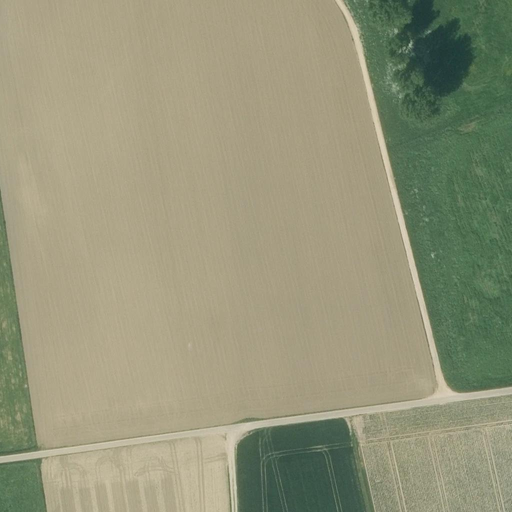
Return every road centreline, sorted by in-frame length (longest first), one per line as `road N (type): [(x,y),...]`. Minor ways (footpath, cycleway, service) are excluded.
road 1 (residential): [(0,460),(511,392)]
road 2 (track): [(447,400),(352,24),(336,0)]
